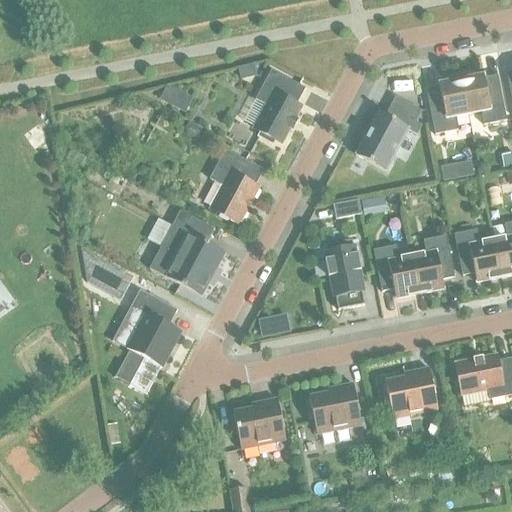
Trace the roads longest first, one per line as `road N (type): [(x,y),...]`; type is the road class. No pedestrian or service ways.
road 1 (residential): [(200,372),(369,46),(511,19)]
road 2 (residential): [(200,372),(229,377),(511,318)]
road 3 (residential): [(78,511),(161,441),(200,372)]
